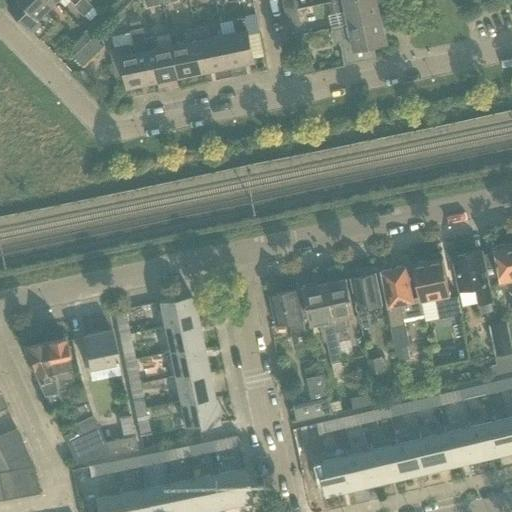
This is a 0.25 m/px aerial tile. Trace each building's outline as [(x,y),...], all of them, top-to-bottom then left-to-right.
[(57,4),(53,0),(17,0),(10,7),(41,38),(57,22),(48,13),(57,4)] [(118,0),(108,10),(115,17),(131,0),(118,0)] [(282,0),(285,12),(297,10),(295,0),(282,0)] [(346,12),(349,25),(380,19),(376,0),(344,0),(332,3),(334,15),(346,12)] [(93,8),(85,16),(90,21),(98,13),(93,8)] [(297,10),(285,12),(289,28),(300,26),(297,10)] [(138,15),(129,17),(131,30),(141,28),(138,15)] [(235,33),(222,35),(229,67),(255,61),(246,18),(233,21),(235,33)] [(349,25),(331,29),(333,42),(339,41),(340,46),(344,65),(376,58),(374,46),(385,44),(380,19),(349,25)] [(85,32),(92,39),(95,36),(102,29),(95,22),(85,32)] [(207,26),(195,29),(204,72),(229,67),(222,35),(209,38),(207,26)] [(129,45),(109,49),(115,77),(126,75),(127,83),(128,88),(154,82),(145,39),(142,28),(141,28),(131,30),(130,31),(132,42),(135,53),(131,54),(129,45)] [(185,43),(172,46),(179,77),(204,72),(195,29),(183,31),(185,43)] [(85,32),(70,46),(77,54),(92,39),(85,32)] [(95,36),(92,39),(77,54),(75,56),(84,66),(104,46),(95,36)] [(157,37),(145,39),(154,82),(179,77),(172,46),(159,49),(157,37)] [(311,61),(295,64),(298,76),(314,72),(311,61)] [(511,244),(507,246),(504,244),(498,246),(498,247),(495,248),(502,281),(511,279),(511,244)] [(462,306),(490,301),(480,247),(451,252),(462,306)] [(416,264),(413,265),(418,285),(421,300),(435,297),(440,319),(455,316),(462,314),(458,298),(451,299),(447,278),(443,259),(426,262),(424,261),(419,262),(416,264)] [(394,269),(382,272),(388,299),(386,299),(390,319),(392,328),(390,329),(397,361),(410,358),(407,345),(410,345),(401,304),(414,301),(410,286),(406,267),(404,267),(401,266),(396,267),(394,269)] [(351,278),(355,298),(362,328),(371,326),(367,308),(383,304),(377,273),(351,278)] [(347,279),(327,283),(340,342),(349,340),(345,318),(355,316),(347,279)] [(327,283),(303,288),(307,307),(311,325),(320,323),(324,342),(326,341),(327,344),(331,363),(332,363),(343,360),(339,342),(340,342),(327,283)] [(297,289),(271,295),(278,325),(293,322),(295,331),(305,329),(297,289)] [(159,301),(164,326),(179,323),(180,327),(198,323),(193,298),(175,302),(174,298),(159,301)] [(124,308),(113,310),(117,330),(118,332),(128,330),(127,325),(124,308)] [(511,350),(506,322),(490,325),(496,355),(511,352),(511,350)] [(164,326),(169,351),(184,348),(185,352),(203,349),(198,323),(180,327),(179,323),(164,326)] [(86,354),(89,368),(115,363),(113,351),(116,350),(112,329),(86,335),(90,353),(86,354)] [(63,337),(43,341),(54,391),(57,391),(64,389),(62,381),(72,379),(63,337)] [(130,338),(119,340),(124,361),(134,359),(130,338)] [(54,391),(43,341),(28,345),(25,350),(51,411),(64,406),(57,391),(54,391)] [(169,351),(174,375),(190,372),(190,376),(209,373),(203,349),(185,352),(184,348),(169,351)] [(382,357),(367,360),(370,375),(385,372),(382,357)] [(134,359),(124,361),(127,377),(128,381),(139,379),(134,359)] [(174,375),(180,401),(195,398),(196,402),(214,399),(209,373),(190,376),(190,372),(174,375)] [(317,394),(327,392),(324,378),(314,380),(317,394)] [(506,378),(486,383),(488,394),(509,389),(506,378)] [(139,383),(129,385),(134,410),(145,408),(139,383)] [(486,383),(465,388),(468,399),(488,394),(486,383)] [(457,389),(437,394),(440,406),(460,401),(457,389)] [(351,398),(354,409),(373,404),(371,393),(351,398)] [(437,394),(416,399),(418,411),(440,406),(437,394)] [(293,404),(297,421),(332,414),(328,397),(293,404)] [(195,398),(180,401),(185,426),(198,423),(199,427),(219,423),(214,399),(196,402),(195,398)] [(408,401),(388,406),(391,417),(411,412),(408,401)] [(78,429),(62,436),(71,456),(74,462),(109,454),(104,442),(91,415),(87,404),(70,411),(76,423),(78,429)] [(388,406),(367,411),(369,422),(391,417),(388,406)] [(146,412),(135,414),(140,436),(150,434),(146,412)] [(359,413),(339,417),(342,429),(361,424),(359,413)] [(123,439),(104,442),(109,454),(110,455),(137,450),(134,437),(133,437),(129,416),(119,418),(123,439)] [(511,416),(495,421),(498,436),(494,437),(499,455),(511,451),(511,416)] [(318,422),(317,422),(320,434),(342,429),(339,417),(318,422)] [(495,421),(470,427),(473,442),(469,443),(474,461),(499,455),(494,437),(498,436),(495,421)] [(470,427),(446,432),(450,447),(446,448),(450,466),(474,461),(469,443),(473,442),(470,427)] [(15,429),(0,435),(0,448),(20,439),(15,428),(15,429)] [(446,432),(421,438),(425,453),(421,454),(426,472),(450,466),(446,448),(450,447),(446,432)] [(218,439),(216,440),(218,451),(221,450),(240,446),(238,435),(218,439)] [(421,438),(397,444),(401,459),(397,460),(401,478),(426,472),(421,454),(425,453),(421,438)] [(0,448),(0,452),(4,462),(26,453),(20,439),(0,448)] [(208,441),(188,445),(191,457),(210,452),(208,441)] [(397,444),(372,450),(376,465),(372,466),(376,484),(401,478),(397,460),(401,459),(397,444)] [(188,445),(167,450),(169,461),(191,457),(188,445)] [(372,450),(348,455),(352,470),(348,471),(353,490),(376,484),(372,466),(376,465),(372,450)] [(159,452),(139,456),(141,467),(161,463),(159,452)] [(8,470),(18,468),(32,466),(26,453),(4,462),(8,470)] [(352,470),(348,455),(323,462),(325,475),(322,475),(327,496),(353,490),(348,471),(352,470)] [(127,458),(117,460),(120,472),(127,470),(141,467),(139,456),(127,458)] [(107,462),(87,467),(90,478),(109,474),(112,473),(109,462),(107,462)] [(32,466),(18,468),(23,496),(37,493),(32,466)] [(18,468),(8,470),(3,471),(9,498),(23,496),(18,468)] [(244,468),(220,473),(223,488),(219,489),(222,507),(247,502),(244,484),(248,483),(244,468)] [(3,471),(0,471),(0,500),(9,498),(3,471)] [(166,473),(143,478),(145,488),(148,503),(144,504),(145,511),(171,511),(169,499),(173,498),(170,483),(168,483),(166,473)] [(220,473),(195,478),(198,493),(194,494),(197,511),(222,507),(219,489),(223,488),(220,473)] [(195,478),(170,483),(173,498),(169,499),(171,511),(197,511),(194,494),(198,493),(195,478)] [(145,488),(120,493),(123,508),(119,509),(119,511),(145,511),(144,504),(148,503),(145,488)] [(123,508),(120,493),(94,498),(97,511),(93,511),(119,511),(119,509),(123,508)]
